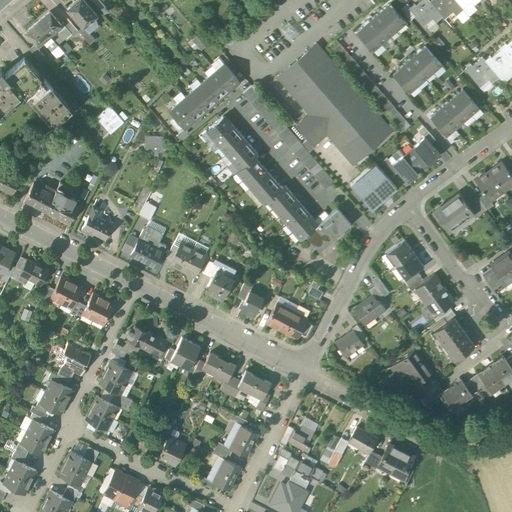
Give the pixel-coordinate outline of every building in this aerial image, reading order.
[(83,0),(77,0),(67,9),(83,27),(96,15),(83,0)] [(100,0),(91,0),(103,13),(108,9),(104,4),(100,0)] [(429,0),(420,0),(415,5),(414,3),(410,7),(408,8),(414,14),(423,25),(432,18),(435,22),(442,16),(429,1),(429,0)] [(429,0),(429,1),(442,16),(444,18),(452,11),(455,15),(462,9),(462,8),(454,0),(429,0)] [(407,3),(401,8),(409,18),(414,14),(408,8),(410,7),(407,3)] [(404,22),(389,4),(381,11),(396,29),(404,22)] [(396,29),(381,11),(373,18),(388,36),(396,29)] [(50,12),(38,22),(49,36),(61,26),(50,12)] [(79,31),(67,18),(62,22),(63,24),(71,33),(74,36),(79,31)] [(388,36),(373,18),(365,24),(380,43),(388,36)] [(38,22),(26,32),(35,43),(37,46),(43,41),(49,36),(38,22)] [(61,26),(49,36),(53,40),(58,45),(71,33),(63,24),(61,26)] [(380,43),(365,24),(357,32),(372,50),(380,43)] [(218,25),(209,34),(212,38),(213,38),(221,32),(221,31),(222,30),(218,25)] [(94,40),(85,29),(80,33),(89,44),(94,40)] [(49,36),(43,41),(46,45),(53,40),(49,36)] [(206,46),(196,36),(192,40),(196,44),(192,47),(198,54),(206,46)] [(511,38),(506,44),(505,43),(499,47),(501,49),(511,61),(511,38)] [(336,39),(327,47),(331,51),(340,43),(336,39)] [(58,45),(53,40),(46,45),(51,51),(50,51),(56,58),(63,52),(58,45)] [(45,58),(36,47),(37,46),(35,43),(29,48),(41,62),(45,58)] [(340,43),(331,51),(335,56),(343,48),(340,43)] [(441,64),(425,46),(417,53),(432,71),(441,64)] [(378,115),(319,47),(293,69),(289,65),(277,76),(310,114),(296,125),(313,145),(327,133),(340,148),(378,115)] [(343,48),(335,56),(339,60),(347,53),(343,48)] [(511,61),(501,49),(490,57),(489,56),(484,60),(499,77),(499,78),(508,71),(511,74),(511,73),(511,61)] [(347,53),(339,60),(342,65),(351,57),(347,53)] [(432,71),(417,53),(409,60),(425,78),(432,71)] [(45,58),(41,62),(45,67),(52,62),(47,56),(45,58)] [(6,74),(1,69),(0,69),(0,75),(1,77),(0,78),(0,110),(23,90),(53,126),(71,110),(44,78),(43,79),(24,57),(6,74)] [(351,57),(342,65),(346,69),(355,62),(351,57)] [(482,57),(472,66),(470,64),(464,69),(480,87),(489,79),(492,83),(499,77),(484,60),(482,57)] [(409,60),(401,66),(417,85),(425,78),(409,60)] [(355,62),(346,69),(350,74),(359,66),(355,62)] [(238,79),(225,64),(224,63),(223,63),(224,63),(216,70),(231,88),(239,81),(240,81),(238,79)] [(359,66),(350,74),(354,78),(363,71),(359,66)] [(401,66),(393,74),(408,92),(417,85),(401,66)] [(231,88),(216,70),(208,76),(224,94),(231,88)] [(363,71),(354,78),(358,83),(367,75),(363,71)] [(367,75),(358,83),(362,87),(371,80),(367,75)] [(224,94),(208,76),(201,83),(216,101),(224,94)] [(371,80),(362,87),(366,92),(375,84),(371,80)] [(216,101),(201,83),(193,90),(208,108),(216,101)] [(375,84),(366,92),(370,96),(378,89),(375,84)] [(251,86),(243,93),(246,98),(255,90),(251,86)] [(378,89),(370,96),(374,101),(382,93),(378,89)] [(478,107),(462,89),(454,96),(470,114),(478,107)] [(208,108),(193,90),(185,96),(201,114),(208,108)] [(255,90),(246,98),(250,102),(259,95),(255,90)] [(382,93),(374,101),(377,105),(386,98),(382,93)] [(259,95),(250,102),(254,107),(263,99),(259,95)] [(201,114),(185,96),(177,103),(193,121),(201,114)] [(470,114),(454,96),(446,103),(462,121),(470,114)] [(386,98),(377,105),(381,110),(390,102),(386,98)] [(263,99),(254,107),(258,111),(267,104),(263,99)] [(390,102),(381,110),(385,114),(394,107),(390,102)] [(193,121),(177,103),(170,110),(169,110),(171,111),(184,126),(184,127),(185,128),(185,127),(193,121)] [(462,121),(446,103),(438,110),(454,128),(462,121)] [(267,104),(258,111),(262,116),(271,108),(267,104)] [(110,106),(97,117),(102,124),(115,113),(110,106)] [(394,107),(385,114),(389,119),(398,111),(394,107)] [(271,108),(262,116),(266,120),(275,113),(271,108)] [(454,128),(438,110),(430,117),(446,135),(454,128)] [(398,111),(389,119),(393,123),(402,116),(398,111)] [(115,113),(102,124),(110,132),(123,121),(115,113)] [(275,113),(266,120),(270,125),(279,117),(275,113)] [(223,116),(208,129),(206,130),(207,131),(213,138),(231,123),(224,115),(225,115),(224,115),(223,116)] [(378,115),(340,148),(353,163),(391,130),(378,115)] [(402,116),(393,123),(397,128),(406,120),(402,116)] [(279,117),(270,125),(274,130),(283,122),(279,117)] [(406,120),(397,128),(401,132),(410,125),(406,120)] [(283,122),(274,130),(278,134),(287,127),(283,122)] [(231,123),(213,138),(220,146),(219,146),(220,146),(238,131),(237,130),(231,123)] [(435,140),(423,126),(419,130),(424,136),(431,144),(435,140)] [(287,127),(278,134),(282,139),(290,131),(287,127)] [(185,128),(176,136),(180,140),(189,132),(185,128)] [(238,131),(220,146),(226,153),(226,154),(244,138),(238,131)] [(290,131),(282,139),(286,143),(294,136),(290,131)] [(160,137),(146,136),(145,155),(158,156),(158,153),(159,151),(160,137)] [(294,136),(286,143),(290,148),(298,140),(294,136)] [(431,144),(424,136),(414,145),(414,146),(427,161),(429,163),(439,154),(431,144)] [(244,138),(226,154),(227,154),(233,161),(251,146),(244,139),(245,139),(244,138)] [(298,140),(290,148),(293,152),(302,145),(298,140)] [(302,145),(293,152),(297,157),(306,149),(302,145)] [(251,146),(233,161),(240,169),(255,157),(256,155),(258,154),(257,154),(251,146)] [(427,161),(414,146),(403,156),(416,171),(427,161)] [(306,149),(297,157),(301,161),(310,154),(306,149)] [(310,154),(301,161),(305,166),(314,158),(310,154)] [(403,156),(403,155),(392,164),(399,172),(407,181),(418,172),(416,171),(403,156)] [(255,157),(240,169),(238,170),(236,172),(237,172),(243,180),(261,164),(255,157)] [(314,158),(305,166),(309,170),(318,163),(314,158)] [(392,164),(387,158),(382,162),(394,175),(399,172),(392,164)] [(110,161),(105,164),(103,169),(104,174),(110,176),(115,174),(117,169),(115,163),(110,161)] [(501,162),(488,171),(502,190),(511,183),(511,176),(510,174),(501,162)] [(318,163),(309,170),(313,175),(322,167),(318,163)] [(375,163),(350,184),(372,210),(397,188),(375,163)] [(261,164),(243,180),(250,187),(268,172),(261,164)] [(322,167),(313,175),(317,180),(326,172),(322,167)] [(20,179),(0,168),(0,187),(12,194),(20,179)] [(502,190),(488,171),(475,181),(483,192),(489,200),(490,200),(502,190)] [(268,172),(250,187),(250,188),(257,195),(275,180),(268,172)] [(326,172),(317,180),(321,184),(330,177),(326,172)] [(330,177),(321,184),(325,189),(333,181),(330,177)] [(275,180),(257,195),(263,202),(263,203),(264,203),(265,202),(267,200),(266,200),(281,187),(275,180)] [(34,182),(24,200),(46,211),(55,193),(34,182)] [(73,189),(60,182),(55,193),(46,211),(69,223),(78,205),(74,203),(76,199),(69,196),(73,189)] [(281,187),(266,200),(267,200),(273,208),(291,193),(284,185),(285,185),(284,184),(283,186),(281,187)] [(143,187),(136,200),(133,206),(129,207),(128,208),(138,214),(150,191),(143,187)] [(489,200),(483,192),(477,196),(486,210),(493,205),(490,200),(489,200)] [(291,193),(273,208),(280,215),(279,215),(280,216),(298,200),(297,200),(291,193)] [(459,193),(433,211),(447,231),(472,212),(473,212),(467,203),(459,193)] [(477,196),(467,203),(473,212),(472,212),(476,217),(486,210),(477,196)] [(298,200),(280,216),(286,223),(304,208),(298,201),(298,200)] [(156,207),(145,201),(139,214),(150,220),(156,207)] [(94,205),(82,229),(88,232),(90,230),(96,217),(100,209),(94,205)] [(317,223),(305,234),(319,250),(339,233),(341,236),(344,233),(342,230),(350,223),(336,207),(317,223)] [(304,208),(286,223),(287,224),(293,231),(311,216),(304,208),(305,208),(304,208)] [(324,210),(314,219),(317,223),(328,214),(324,210)] [(311,216),(293,231),(300,239),(305,234),(317,223),(314,219),(311,216)] [(112,224),(96,217),(90,230),(106,238),(112,224)] [(165,246),(158,242),(160,238),(160,237),(160,236),(159,236),(155,233),(149,231),(145,229),(144,229),(143,230),(139,238),(156,247),(153,253),(160,256),(165,246)] [(139,238),(129,233),(121,249),(131,254),(139,238)] [(156,247),(139,238),(131,254),(148,263),(153,253),(156,247)] [(404,239),(386,252),(396,265),(414,252),(404,239)] [(193,248),(181,241),(179,246),(172,259),(170,263),(183,269),(193,248)] [(179,246),(173,243),(166,257),(172,259),(179,246)] [(2,246),(0,249),(0,269),(4,272),(5,272),(9,263),(15,252),(2,246)] [(193,248),(183,269),(195,275),(198,268),(204,257),(206,254),(193,248)] [(511,254),(509,251),(500,258),(511,275),(511,254)] [(414,252),(396,265),(405,278),(417,270),(423,265),(414,252)] [(160,256),(153,253),(148,263),(155,266),(160,256)] [(469,253),(459,260),(466,270),(475,263),(469,253)] [(27,259),(21,256),(16,266),(22,269),(27,259)] [(204,257),(198,268),(204,271),(204,270),(209,260),(204,257)] [(511,279),(511,275),(500,258),(490,265),(492,269),(496,274),(499,279),(503,284),(504,285),(511,279)] [(49,269),(27,259),(22,269),(17,278),(25,282),(23,285),(31,289),(35,281),(41,285),(49,269)] [(209,260),(204,270),(214,275),(216,270),(217,270),(219,266),(219,265),(209,260)] [(9,263),(5,272),(4,272),(0,279),(7,282),(15,266),(9,263)] [(234,270),(221,263),(219,265),(219,266),(217,270),(216,270),(214,275),(205,292),(222,300),(233,279),(230,277),(234,270)] [(492,269),(483,276),(486,281),(496,274),(492,269)] [(417,270),(405,278),(403,279),(408,285),(421,275),(417,270)] [(424,280),(415,287),(415,288),(425,301),(444,287),(434,273),(424,280)] [(496,274),(486,281),(490,286),(499,279),(496,274)] [(389,292),(377,275),(372,279),(375,284),(384,296),(389,292)] [(421,275),(408,285),(411,291),(415,288),(415,287),(424,280),(421,275)] [(54,289),(50,297),(61,302),(72,281),(61,276),(54,289)] [(499,279),(490,286),(493,290),(503,284),(499,279)] [(320,284),(313,280),(311,285),(317,289),(320,284)] [(72,281),(61,302),(72,308),(76,300),(82,287),(72,281)] [(245,281),(238,295),(245,299),(249,290),(252,285),(245,281)] [(384,296),(375,284),(369,289),(373,295),(374,295),(377,300),(378,299),(379,300),(384,296)] [(317,289),(311,285),(307,292),(319,299),(323,292),(317,289)] [(49,286),(43,299),(48,301),(50,297),(54,289),(49,286)] [(444,287),(425,301),(432,311),(438,312),(448,305),(450,303),(451,297),(444,287)] [(263,298),(249,290),(245,299),(239,309),(254,316),(259,306),(260,307),(261,305),(260,304),(263,298)] [(104,297),(93,292),(87,305),(83,313),(93,319),(104,297)] [(276,294),(274,297),(272,296),(267,306),(273,309),(276,302),(277,303),(280,296),(276,294)] [(373,295),(354,309),(364,324),(385,309),(379,300),(378,299),(377,300),(374,295),(373,295)] [(115,303),(104,297),(93,319),(104,324),(115,303)] [(72,308),(70,312),(75,315),(76,313),(81,302),(76,300),(72,308)] [(87,305),(81,302),(76,313),(81,316),(83,313),(87,305)] [(277,303),(276,302),(273,309),(266,322),(284,331),(294,312),(277,303)] [(438,312),(438,316),(434,318),(436,321),(442,316),(452,310),(448,305),(438,312)] [(452,310),(442,316),(446,321),(452,316),(455,314),(452,310)] [(306,318),(294,312),(284,331),(296,337),(299,332),(302,334),(309,331),(313,325),(312,324),(313,324),(312,323),(312,322),(305,319),(306,318)] [(446,321),(433,330),(454,360),(461,354),(473,346),(452,316),(446,321)] [(174,324),(166,340),(166,341),(172,343),(180,327),(174,324)] [(365,335),(357,324),(352,327),(354,330),(360,338),(365,335)] [(166,340),(135,325),(131,331),(130,331),(129,331),(129,332),(128,333),(127,334),(128,335),(129,336),(127,340),(159,356),(166,341),(166,340)] [(354,330),(342,338),(341,337),(335,342),(346,356),(363,343),(360,338),(354,330)] [(175,350),(171,359),(180,364),(191,341),(182,337),(175,350)] [(124,340),(119,338),(114,346),(120,349),(121,348),(124,340)] [(86,344),(75,339),(72,344),(83,350),(86,344)] [(191,341),(180,364),(189,368),(193,359),(200,346),(191,341)] [(72,344),(68,342),(64,349),(62,348),(57,359),(63,362),(62,364),(75,371),(81,374),(85,365),(82,364),(84,361),(87,362),(91,354),(72,344)] [(120,349),(114,346),(112,352),(123,358),(126,351),(121,348),(120,349)] [(175,350),(170,347),(165,358),(170,360),(171,359),(175,350)] [(421,358),(414,349),(392,366),(394,369),(395,368),(399,374),(408,367),(419,382),(431,373),(420,359),(421,358)] [(216,355),(210,352),(205,363),(203,367),(203,368),(215,374),(222,359),(216,356),(216,355)] [(454,360),(451,361),(455,366),(465,359),(461,354),(454,360)] [(126,360),(117,355),(114,360),(123,365),(126,360)] [(503,355),(477,373),(484,384),(491,392),(509,379),(508,377),(511,374),(511,367),(506,359),(503,355)] [(189,368),(188,369),(193,372),(198,362),(193,359),(189,368)] [(222,359),(215,374),(227,380),(228,380),(230,376),(235,364),(229,361),(229,363),(222,359)] [(114,360),(112,360),(106,371),(126,382),(132,370),(123,365),(114,360)] [(137,366),(126,360),(123,365),(132,370),(134,371),(137,366)] [(193,372),(192,374),(200,378),(202,374),(200,373),(203,368),(203,367),(205,363),(199,360),(198,362),(193,372)] [(75,371),(62,364),(57,375),(62,377),(69,381),(75,371)] [(240,381),(238,385),(250,391),(258,377),(251,374),(252,373),(246,370),(240,381)] [(126,382),(106,371),(100,383),(105,385),(115,390),(120,393),(126,382)] [(57,375),(51,372),(49,377),(52,379),(59,383),(62,377),(57,375)] [(484,384),(477,373),(468,379),(476,390),(484,384)] [(227,380),(224,385),(222,384),(220,388),(228,392),(235,378),(230,376),(228,380),(227,380)] [(264,380),(258,377),(250,391),(263,398),(265,393),(271,382),(265,379),(264,380)] [(235,378),(228,392),(235,396),(237,391),(236,390),(238,385),(240,381),(235,378)] [(443,390),(441,392),(441,393),(452,408),(472,394),(471,393),(464,383),(460,378),(443,390)] [(59,383),(52,379),(46,391),(67,401),(73,389),(59,383)] [(435,379),(422,387),(427,394),(439,385),(435,379)] [(476,390),(468,379),(464,383),(471,393),(476,390)] [(115,390),(105,385),(102,391),(112,396),(115,390)] [(427,394),(422,398),(426,404),(441,393),(441,392),(443,390),(439,385),(427,394)] [(120,393),(115,390),(112,396),(130,405),(133,400),(120,393)] [(67,401),(46,391),(40,402),(49,407),(57,410),(61,413),(67,401)] [(112,396),(102,391),(100,396),(109,401),(112,396)] [(265,393),(263,398),(260,403),(258,402),(256,406),(263,409),(269,395),(265,393)] [(100,396),(98,395),(92,407),(112,417),(118,406),(100,396)] [(130,405),(112,396),(109,401),(118,406),(127,410),(130,405)] [(40,402),(38,401),(36,406),(46,412),(49,407),(40,402)] [(46,412),(33,405),(30,410),(44,417),(46,418),(49,413),(46,412)] [(57,410),(49,407),(46,412),(49,413),(53,415),(57,410)] [(112,417),(92,407),(86,418),(97,424),(106,429),(112,417)] [(44,417),(33,412),(30,417),(34,419),(41,422),(44,417)] [(247,420),(233,413),(230,419),(236,422),(244,426),(247,420)] [(41,422),(34,419),(28,430),(48,441),(54,429),(41,422)] [(169,421),(160,439),(166,442),(169,435),(170,435),(175,424),(169,421)] [(244,426),(236,422),(230,433),(251,443),(254,438),(255,438),(258,433),(244,426)] [(307,426),(302,423),(297,433),(302,435),(307,426)] [(106,429),(97,424),(95,430),(105,435),(108,430),(106,429)] [(294,428),(288,425),(280,441),(286,444),(294,428)] [(307,426),(302,435),(309,439),(308,439),(309,440),(314,429),(307,426)] [(377,438),(356,426),(348,441),(369,453),(371,449),(377,438)] [(48,441),(28,430),(22,442),(30,446),(42,452),(48,441)] [(297,433),(295,432),(290,440),(304,448),(305,446),(308,439),(309,439),(302,435),(297,433)] [(251,443),(230,433),(225,445),(233,449),(246,456),(249,450),(248,449),(251,443)] [(161,451),(158,456),(175,464),(185,443),(170,435),(169,435),(166,442),(161,451)] [(339,438),(334,435),(328,445),(333,448),(339,438)] [(341,437),(334,450),(341,454),(348,441),(341,437)] [(160,439),(155,448),(161,451),(166,442),(160,439)] [(22,442),(20,441),(14,451),(25,457),(30,446),(22,442)] [(225,445),(218,442),(216,447),(230,454),(233,449),(225,445)] [(401,449),(389,442),(382,455),(378,464),(379,464),(390,470),(401,449)] [(99,451),(88,446),(83,456),(91,461),(93,462),(99,451)] [(302,472),(310,475),(314,467),(309,464),(311,460),(306,457),(310,448),(305,446),(304,448),(299,459),(294,467),(302,472)] [(230,454),(216,447),(213,453),(219,456),(227,460),(230,454)] [(382,455),(371,449),(369,453),(365,460),(377,467),(379,464),(378,464),(382,455)] [(401,449),(390,470),(402,477),(407,467),(413,455),(401,449)] [(83,456),(71,450),(65,462),(86,472),(91,461),(83,456)] [(25,457),(14,451),(11,457),(16,459),(22,462),(25,457)] [(286,458),(280,455),(274,467),(280,469),(286,458)] [(285,462),(280,472),(289,477),(294,467),(299,459),(290,455),(286,462),(285,462)] [(227,460),(219,456),(213,467),(234,477),(237,472),(238,472),(241,466),(227,460)] [(22,462),(16,459),(10,471),(30,481),(36,470),(22,462)] [(86,472),(65,462),(59,473),(80,484),(86,472)] [(110,467),(99,490),(104,493),(116,469),(110,467)] [(234,477),(213,467),(208,479),(216,483),(229,489),(232,484),(231,483),(234,477)] [(279,478),(267,502),(280,509),(285,511),(298,511),(309,492),(304,490),(308,482),(299,477),(302,472),(294,467),(289,477),(287,482),(279,478)] [(322,471),(314,467),(310,475),(318,479),(322,471)] [(407,467),(402,477),(400,479),(406,482),(413,470),(407,467)] [(127,475),(116,469),(104,493),(115,498),(127,475)] [(30,481),(10,471),(4,482),(13,487),(24,493),(30,481)] [(127,475),(115,498),(120,500),(122,499),(127,501),(126,503),(126,504),(131,494),(138,481),(127,475)] [(216,483),(208,479),(201,476),(198,481),(213,488),(216,483)] [(4,482),(0,480),(0,481),(0,486),(7,490),(10,492),(13,487),(4,482)] [(79,490),(68,485),(65,490),(76,496),(79,490)] [(152,511),(162,493),(149,486),(143,497),(138,507),(146,511),(152,511)] [(62,495),(51,489),(45,501),(65,511),(71,500),(62,495)] [(76,496),(65,490),(62,495),(71,500),(73,501),(76,496)] [(131,494),(126,504),(124,506),(130,510),(133,505),(137,497),(131,494)] [(137,497),(133,505),(138,507),(143,497),(138,494),(137,497)] [(205,504),(190,497),(187,504),(193,507),(201,511),(205,504)] [(64,511),(65,511),(45,501),(39,511),(64,511)]
